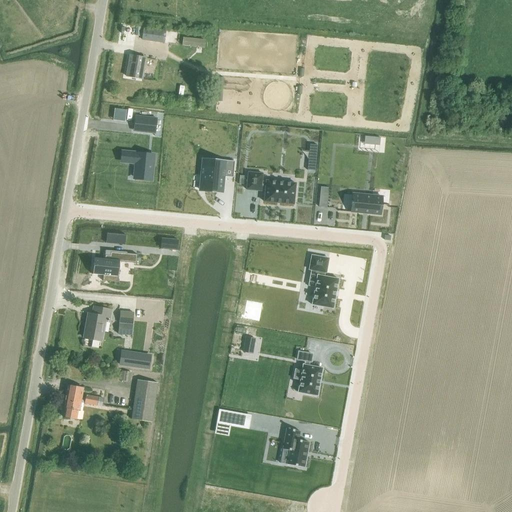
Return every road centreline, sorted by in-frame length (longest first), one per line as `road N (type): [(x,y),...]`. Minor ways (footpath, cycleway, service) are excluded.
road 1 (residential): [(65,212),(381,243),(332,511)]
road 2 (unclassified): [(11,511),(65,212)]
road 3 (unclassified): [(65,212),(103,0)]
